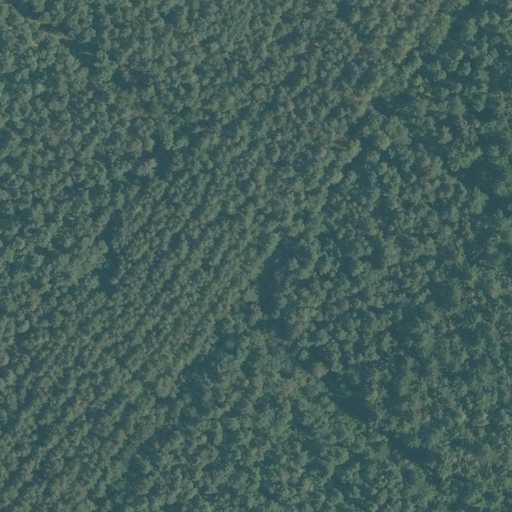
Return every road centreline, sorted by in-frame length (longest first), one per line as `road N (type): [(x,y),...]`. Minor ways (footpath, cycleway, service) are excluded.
road 1 (track): [(88,511),(294,229)]
road 2 (track): [(294,229),(466,0)]
